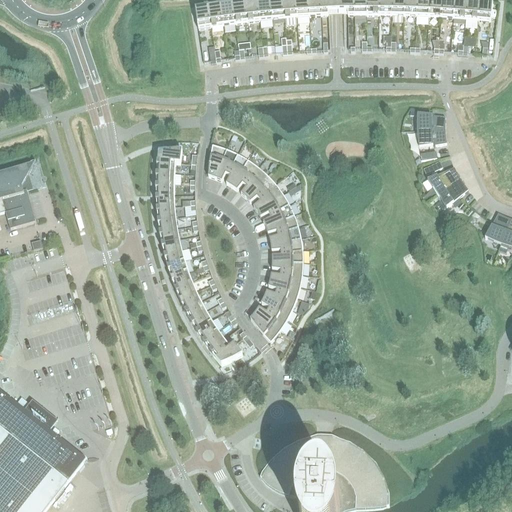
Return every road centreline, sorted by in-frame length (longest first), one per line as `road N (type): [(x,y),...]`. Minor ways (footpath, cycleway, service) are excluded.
road 1 (residential): [(276,414),(274,366),(236,316),(257,280),(253,237),(241,217),(201,193),(211,120)]
road 2 (residential): [(481,65),(336,62),(210,73),(211,120)]
road 3 (residential): [(276,414),(321,414),(396,446),(416,443),(488,407),(500,391),(508,331)]
road 4 (residential): [(74,265),(123,432),(108,467),(115,496)]
road 5 (residential): [(207,456),(136,248)]
road 6 (residential): [(0,102),(19,96),(43,103),(92,261)]
road 7 (unclassified): [(109,135),(76,17)]
road 8 (unclassified): [(55,23),(65,32),(98,134)]
